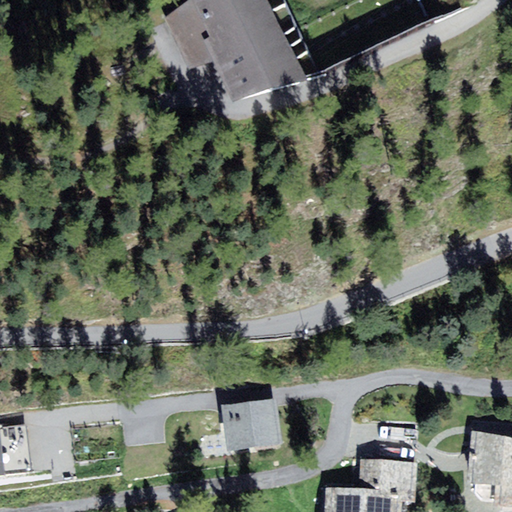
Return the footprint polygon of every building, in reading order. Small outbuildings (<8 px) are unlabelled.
[(264,0),(190,0),(192,3),(210,44),(204,46),(212,65),(234,110),(308,87),(305,81),(284,39),(279,29),(264,0)] [(192,3),(166,20),(190,72),(212,65),(204,46),(210,44),(192,3)] [(281,398),(223,406),(229,450),(287,443),(281,398)] [(0,424),(0,486),(13,485),(12,475),(6,434),(5,424),(0,424)] [(32,430),(6,434),(12,475),(38,471),(32,430)] [(510,493),(508,511),(511,511),(511,443),(479,435),(479,492),(510,493)] [(425,465),(368,464),(368,494),(410,495),(410,506),(424,506),(425,465)] [(368,494),(335,493),(334,511),(409,511),(410,506),(410,495),(368,494)]
